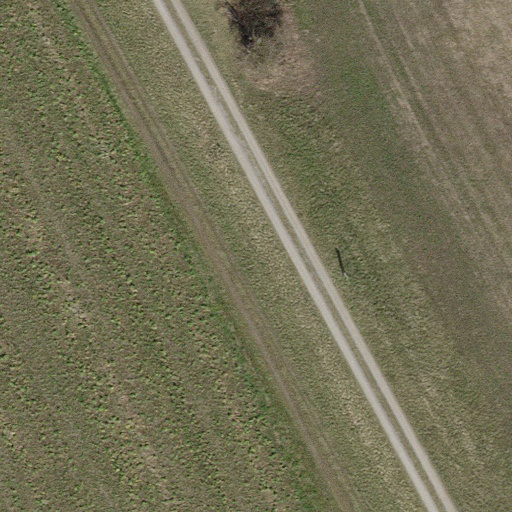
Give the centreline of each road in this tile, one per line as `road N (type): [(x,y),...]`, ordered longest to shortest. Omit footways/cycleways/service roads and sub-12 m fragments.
road 1 (track): [(86,0),(362,511)]
road 2 (track): [(158,0),(433,511)]
